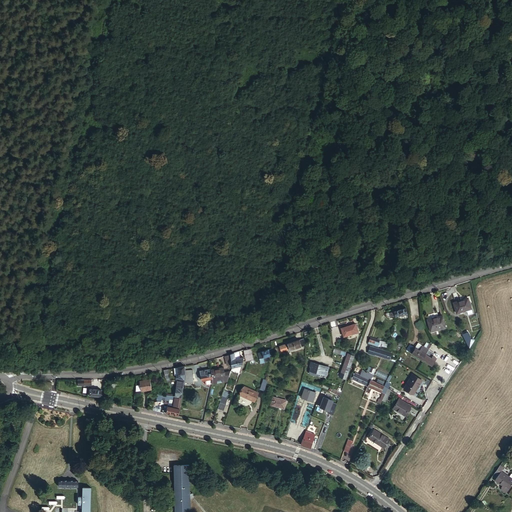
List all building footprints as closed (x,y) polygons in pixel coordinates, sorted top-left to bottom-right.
[(457,314),(467,311),(471,309),(468,299),(454,303),(457,314)] [(394,311),(389,313),(386,314),(387,317),(389,316),(390,319),(408,314),(406,308),(394,311)] [(448,327),(444,315),(430,319),(434,331),(448,327)] [(358,333),(355,324),(341,329),(344,338),(358,333)] [(461,336),(468,344),(473,341),(466,332),(461,336)] [(379,340),(370,337),(368,343),(377,346),(379,340)] [(290,350),(305,345),(303,339),(278,348),(279,352),(290,349),(290,350)] [(413,354),(416,349),(410,345),(407,351),(413,354)] [(427,355),(429,350),(424,347),(421,351),(416,349),(413,354),(423,361),(427,355)] [(391,353),(376,348),(374,355),(388,359),(389,356),(390,356),(391,353)] [(270,356),(268,350),(258,354),(260,359),(270,356)] [(236,353),(230,355),(231,363),(232,368),(242,365),(243,358),(241,358),(238,359),(236,353)] [(346,380),(354,357),(347,354),(339,377),(346,380)] [(433,359),(427,355),(423,361),(432,366),(437,359),(434,357),(433,359)] [(326,379),(330,366),(311,361),(308,373),(326,379)] [(185,375),(185,367),(177,368),(177,369),(178,375),(176,375),(176,379),(177,379),(177,381),(184,382),(185,375)] [(211,370),(213,378),(212,383),(228,380),(231,371),(225,372),(224,367),(211,370)] [(211,370),(211,369),(200,371),(202,380),(205,380),(206,384),(212,383),(213,378),(211,370)] [(363,370),(361,375),(371,380),(373,374),(363,370)] [(193,371),(186,371),(186,375),(184,384),(194,383),(193,371)] [(371,380),(361,375),(356,373),(353,380),(368,386),(371,380)] [(413,374),(405,388),(414,393),(422,380),(413,374)] [(140,386),(141,391),(151,390),(150,380),(139,382),(140,386)] [(383,389),(385,386),(371,380),(368,386),(372,388),(381,392),(382,391),(384,392),(385,389),(383,389)] [(177,381),(175,397),(181,398),(184,382),(177,381)] [(255,401),(258,392),(244,386),(240,395),(255,401)] [(305,388),(301,398),(314,402),(317,392),(305,388)] [(119,394),(110,393),(109,400),(119,401),(119,394)] [(336,403),(323,395),(317,405),(331,413),(336,403)] [(166,413),(179,416),(181,398),(175,397),(173,403),(173,407),(167,407),(166,413)] [(222,397),(218,408),(222,410),(227,398),(222,397)] [(287,400),(273,397),(271,405),(285,409),(287,400)] [(410,406),(398,400),(393,409),(404,416),(410,406)] [(384,447),(389,439),(374,430),(369,438),(384,447)] [(315,434),(307,432),(305,438),(313,440),(315,434)] [(303,439),(301,445),(311,448),(313,440),(305,438),(304,440),(303,439)] [(175,511),(191,511),(189,465),(173,465),(175,511)] [(511,482),(511,481),(500,473),(495,481),(502,486),(501,488),(501,490),(505,492),(506,491),(511,482)] [(92,511),(93,488),(84,488),(84,497),(80,497),(80,505),(84,505),(84,511),(92,511)]
